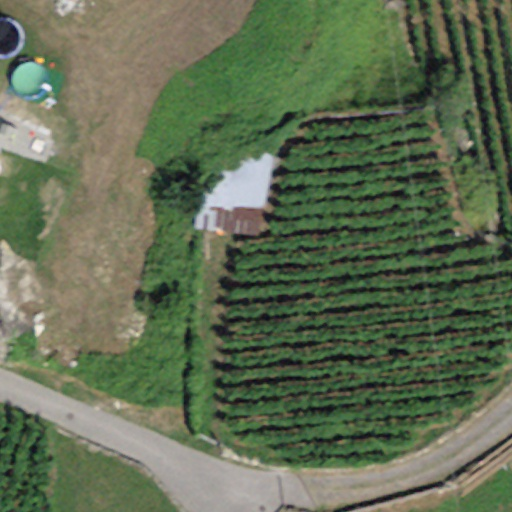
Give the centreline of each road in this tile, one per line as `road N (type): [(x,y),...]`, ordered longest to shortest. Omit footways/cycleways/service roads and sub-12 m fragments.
road 1 (track): [(511,407),(418,472),(308,491),(220,487)]
road 2 (residential): [(230,511),(220,487),(190,465),(0,386)]
